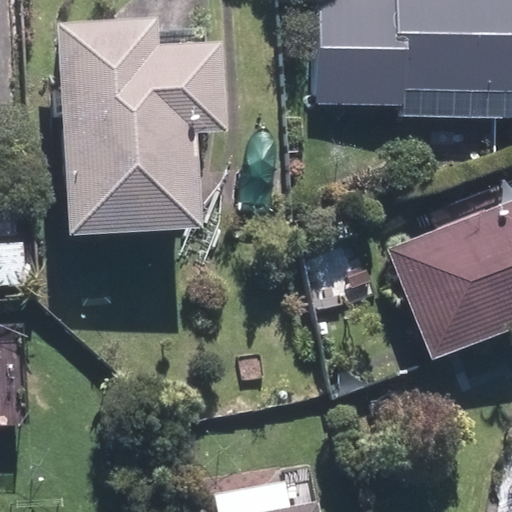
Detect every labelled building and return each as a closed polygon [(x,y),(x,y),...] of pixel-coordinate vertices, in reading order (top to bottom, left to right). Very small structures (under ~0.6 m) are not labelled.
[(387,121),(511,127),(511,0),(383,0),(383,6),(310,2),(304,108),(389,112),(387,121)] [(37,32),(49,246),(177,239),(172,146),(203,143),(197,53),(134,56),(132,27),(37,32)] [(511,204),(397,249),(438,358),(511,329),(511,204)] [(0,214),(0,240),(11,241),(10,214),(0,214)] [(0,249),(0,291),(14,291),(13,249),(0,249)] [(310,511),(309,502),(285,506),(281,481),(211,493),(214,511),(310,511)]
